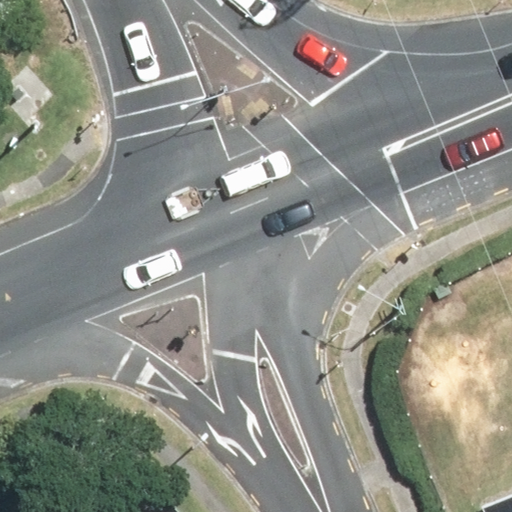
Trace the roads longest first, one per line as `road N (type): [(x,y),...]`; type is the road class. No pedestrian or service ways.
road 1 (residential): [(358,164),(319,254),(307,324),(310,365),(354,511)]
road 2 (residential): [(262,464),(167,387),(79,352),(0,341)]
road 3 (residential): [(262,464),(232,350),(239,212)]
road 4 (motorway): [(120,0),(156,119),(167,243)]
road 5 (motorway): [(238,0),(322,59),(451,127)]
road 6 (secondary): [(0,317),(167,243)]
road 7 (secondary): [(239,212),(358,164)]
